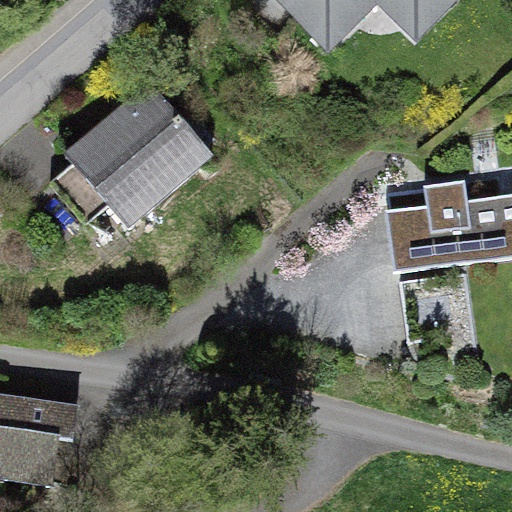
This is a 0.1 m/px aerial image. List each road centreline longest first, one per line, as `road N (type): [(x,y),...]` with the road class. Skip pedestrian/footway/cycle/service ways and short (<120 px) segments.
road 1 (residential): [(0,364),(384,436)]
road 2 (residential): [(0,115),(131,0)]
road 3 (track): [(384,436),(511,460)]
